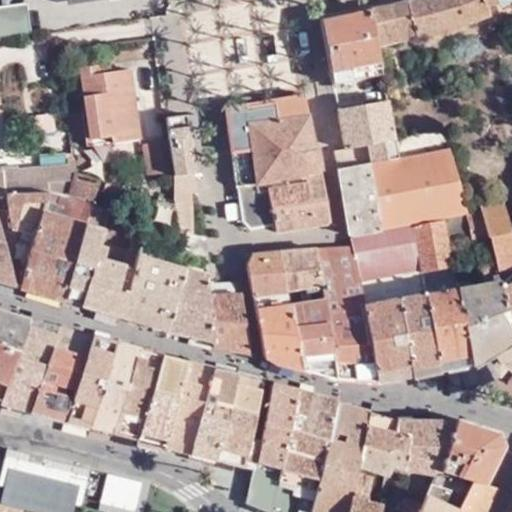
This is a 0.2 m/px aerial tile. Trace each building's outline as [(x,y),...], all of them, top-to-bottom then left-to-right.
[(414,31),(405,0),(400,0),(369,6),(376,39),(414,31)] [(405,0),(414,31),(418,30),(489,11),(487,2),(491,0),(405,0)] [(0,8),(0,37),(32,33),(28,4),(0,8)] [(321,17),(331,79),(382,70),(376,39),(369,6),(321,17)] [(102,64),(80,67),(92,144),(99,144),(98,137),(113,135),(113,141),(140,137),(130,68),(103,72),(102,64)] [(303,92),(224,106),(231,150),(251,146),(255,175),(266,174),(270,198),(288,195),(286,180),(306,177),(305,168),(320,166),(321,166),(318,146),(315,146),(303,92)] [(387,95),(337,106),(346,142),(335,145),(335,148),(366,141),(395,134),(387,95)] [(51,110),(29,111),(31,129),(53,126),(51,110)] [(171,145),(191,143),(186,111),(166,114),(169,137),(171,145)] [(398,153),(449,143),(442,124),(395,134),(398,153)] [(395,134),(366,141),(369,159),(382,227),(356,234),(353,244),(364,306),(397,299),(425,293),(412,227),(445,220),(473,213),(469,203),(449,143),(398,153),(395,134)] [(174,169),(171,145),(169,137),(144,142),(149,173),(174,169)] [(338,166),(369,159),(366,141),(335,148),(338,166)] [(171,145),(174,169),(174,174),(195,172),(191,143),(171,145)] [(350,231),(356,234),(382,227),(369,159),(338,166),(350,231)] [(69,198),(77,173),(75,162),(69,163),(69,168),(0,172),(0,195),(7,195),(56,194),(69,198)] [(275,228),(330,219),(320,166),(305,168),(306,177),(286,180),(288,195),(270,198),(274,222),(275,228)] [(175,200),(177,201),(191,201),(191,194),(198,193),(195,172),(174,174),(175,200)] [(35,236),(20,286),(63,299),(86,226),(101,180),(77,173),(69,198),(56,194),(7,195),(13,229),(35,236)] [(270,198),(266,174),(255,175),(256,180),(258,199),(270,198)] [(109,192),(111,183),(103,180),(100,189),(109,192)] [(242,227),(274,222),(270,198),(258,199),(256,180),(235,183),(242,227)] [(149,202),(152,194),(146,192),(144,201),(149,202)] [(178,231),(177,201),(175,200),(156,195),(150,219),(149,222),(178,231)] [(490,233),(500,276),(511,269),(511,233),(502,197),(469,203),(473,213),(483,211),(488,233),(490,233)] [(195,235),(191,201),(177,201),(178,231),(188,234),(195,235)] [(479,272),(496,268),(488,233),(483,211),(473,213),(445,220),(447,230),(469,225),(479,272)] [(0,280),(20,286),(0,215),(0,280)] [(135,233),(145,236),(149,222),(150,219),(140,217),(135,233)] [(445,220),(412,227),(425,293),(440,371),(473,362),(458,287),(447,230),(445,220)] [(121,317),(139,255),(145,236),(135,233),(126,266),(104,260),(106,255),(99,252),(105,232),(86,226),(63,299),(121,317)] [(184,253),(208,259),(205,237),(195,235),(188,234),(184,253)] [(316,245),(321,282),(323,298),(336,376),(377,384),(377,381),(364,306),(353,244),(352,242),(316,245)] [(321,282),(316,245),(279,248),(286,288),(321,282)] [(302,368),(289,304),(286,288),(279,248),(252,251),(247,262),(266,356),(276,361),(302,368)] [(186,269),(139,255),(121,317),(167,330),(186,269)] [(481,281),(498,277),(496,268),(479,272),(481,281)] [(210,276),(186,269),(167,330),(215,344),(207,294),(211,294),(214,287),(213,281),(210,280),(210,276)] [(511,269),(500,276),(498,277),(511,326),(511,269)] [(481,281),(458,287),(473,362),(511,336),(511,326),(498,277),(481,281)] [(211,294),(207,294),(215,344),(216,345),(253,353),(241,293),(221,293),(221,287),(214,287),(211,294)] [(413,375),(440,371),(425,293),(397,299),(413,375)] [(289,304),(302,368),(336,376),(323,298),(289,304)] [(364,306),(377,381),(413,375),(397,299),(364,306)] [(0,343),(18,349),(29,320),(0,311),(0,343)] [(29,320),(18,349),(0,399),(0,403),(31,412),(46,366),(58,328),(29,320)] [(74,388),(91,337),(58,328),(46,366),(57,369),(60,374),(58,384),(74,388)] [(88,426),(116,343),(91,337),(74,388),(63,420),(88,426)] [(0,399),(18,349),(0,343),(0,399)] [(112,433),(137,349),(116,343),(88,426),(112,433)] [(137,349),(112,433),(137,440),(150,391),(160,355),(137,349)] [(176,397),(186,362),(160,355),(150,391),(176,397)] [(186,362),(176,397),(162,446),(189,453),(204,400),(212,369),(186,362)] [(46,366),(31,412),(63,420),(74,388),(58,384),(60,374),(57,369),(46,366)] [(227,407),(234,375),(212,369),(204,400),(227,407)] [(227,407),(254,414),(261,382),(234,375),(227,407)] [(271,384),(260,440),(256,462),(248,503),(270,511),(273,511),(282,469),(297,391),(271,384)] [(176,397),(150,391),(137,440),(162,446),(176,397)] [(314,511),(337,402),(297,391),(282,469),(301,474),(295,511),(314,511)] [(227,407),(204,400),(189,453),(215,460),(227,407)] [(314,511),(347,511),(355,475),(356,468),(361,445),(368,411),(337,402),(314,511)] [(215,460),(244,467),(245,459),(250,438),(254,414),(227,407),(215,460)] [(391,450),(398,419),(368,411),(361,445),(391,450)] [(400,467),(433,473),(435,468),(440,469),(455,422),(402,420),(398,419),(391,450),(404,453),(400,467)] [(468,478),(483,431),(455,422),(440,469),(468,478)] [(483,431),(468,478),(472,480),(484,484),(499,446),(497,436),(483,431)] [(251,460),(256,462),(260,440),(255,439),(250,438),(245,459),(251,460)] [(389,465),(400,467),(404,453),(391,450),(361,445),(356,468),(366,470),(387,475),(389,465)] [(147,511),(155,481),(25,451),(15,491),(0,486),(0,511),(147,511)] [(418,511),(458,511),(472,480),(468,478),(440,469),(435,468),(433,473),(422,503),(418,511)] [(295,511),(301,474),(282,469),(273,511),(295,511)] [(362,491),(383,496),(387,475),(366,470),(364,477),(362,491)] [(355,475),(347,511),(379,511),(381,504),(360,500),(362,491),(364,477),(355,475)] [(458,511),(485,511),(497,488),(484,484),(472,480),(458,511)] [(418,511),(422,503),(409,497),(404,511),(418,511)]
